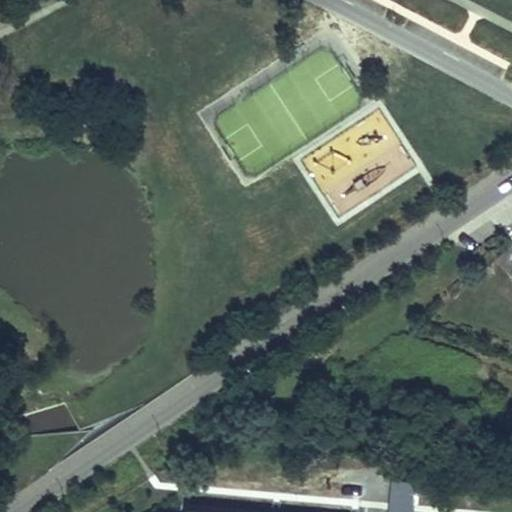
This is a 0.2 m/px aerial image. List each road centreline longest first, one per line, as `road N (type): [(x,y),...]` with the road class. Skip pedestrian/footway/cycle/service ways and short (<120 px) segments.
road 1 (residential): [(11,511),(511,181)]
road 2 (residential): [(328,0),(511,100)]
